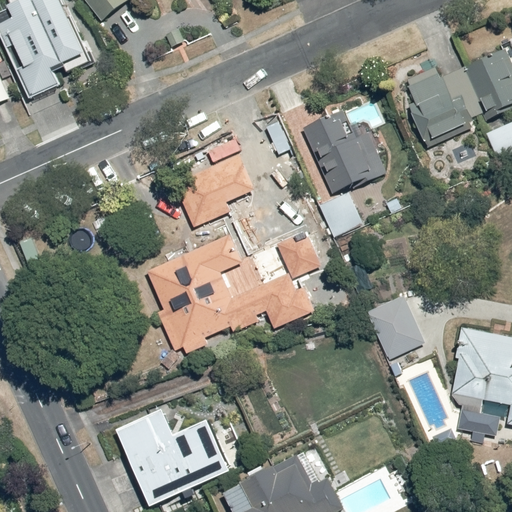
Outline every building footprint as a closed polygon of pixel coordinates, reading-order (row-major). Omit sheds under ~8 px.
[(1,17),(0,17),(0,28),(33,101),(64,87),(58,73),(69,68),(72,75),(97,63),(68,0),(21,0),(11,4),(17,17),(3,23),(1,17)] [(84,0),(103,25),(137,0),(84,0)] [(506,51),(488,59),(502,93),(485,100),(493,118),(511,109),(511,39),(502,43),(506,51)] [(0,105),(1,107),(16,101),(0,62),(0,105)] [(443,66),(410,82),(418,101),(411,104),(429,147),(477,127),(466,99),(458,102),(443,66)] [(380,97),(303,129),(330,197),(392,172),(374,126),(389,120),(380,97)] [(511,123),(489,132),(501,165),(511,161),(511,123)] [(322,204),(336,239),(369,228),(356,191),(322,204)] [(234,233),(151,269),(165,304),(178,299),(182,309),(170,313),(168,309),(160,313),(176,352),(246,324),(230,283),(250,275),(234,233)] [(408,297),(373,314),(392,357),(428,342),(408,297)] [(511,335),(467,326),(460,358),(465,359),(455,403),(464,405),(459,427),(475,431),(473,439),(487,442),(489,431),(500,433),(504,418),(511,419),(509,426),(511,426),(511,335)] [(171,407),(121,430),(155,509),(237,473),(213,420),(182,434),(171,407)] [(279,468),(228,491),(236,511),(346,511),(332,478),(313,486),(304,464),(281,474),(279,468)]
